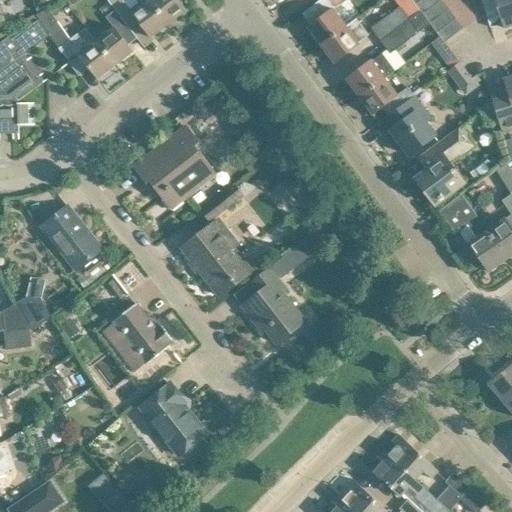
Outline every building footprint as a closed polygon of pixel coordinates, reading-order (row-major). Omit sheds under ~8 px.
[(105,0),(107,1),(108,1),(115,9),(137,38),(146,31),(151,38),(169,24),(150,0),(130,0),(126,4),(123,0),(105,0)] [(178,0),(150,0),(169,24),(186,10),(178,0)] [(311,25),(308,27),(322,46),(358,20),(357,18),(348,25),(336,9),(347,0),(321,0),(303,14),(311,25)] [(412,0),(413,0),(403,7),(374,29),(383,41),(422,13),(422,12),(416,4),(413,0),(412,0)] [(441,0),(421,0),(416,4),(422,12),(423,14),(441,0)] [(442,0),(441,0),(423,14),(430,23),(449,9),(442,0)] [(511,0),(495,0),(505,28),(511,26),(511,0)] [(48,8),(35,15),(38,19),(48,32),(59,24),(48,8)] [(128,45),(137,38),(115,9),(105,17),(114,28),(97,41),(116,65),(133,52),(128,45)] [(456,19),(449,9),(430,23),(430,24),(432,27),(437,33),(456,19)] [(422,13),(383,41),(389,49),(391,53),(396,49),(420,31),(430,24),(423,14),(422,13)] [(13,140),(19,140),(19,126),(34,125),(34,103),(18,103),(19,101),(44,82),(43,81),(45,80),(41,75),(44,74),(31,57),(27,60),(27,59),(28,58),(25,54),(50,35),(48,32),(38,19),(12,39),(9,36),(0,42),(0,134),(13,134),(13,140)] [(456,19),(437,33),(440,36),(444,43),(464,28),(456,19)] [(322,46),(335,63),(361,43),(361,42),(370,35),(358,20),(322,46)] [(70,62),(69,63),(79,76),(89,68),(98,79),(116,65),(97,41),(86,26),(69,40),(61,31),(52,38),(59,47),(58,48),(70,62)] [(440,36),(430,43),(437,52),(446,45),(444,43),(440,36)] [(385,78),(396,70),(383,54),(373,61),(372,60),(347,79),(360,97),(385,78)] [(472,78),(470,76),(469,74),(461,64),(460,63),(448,72),(466,95),(478,86),(476,84),(481,80),(477,75),(472,78)] [(492,97),(499,121),(503,133),(511,129),(511,76),(504,79),(508,92),(492,97)] [(382,108),(388,116),(415,96),(408,86),(398,94),(385,78),(360,97),(373,115),(382,108)] [(415,96),(388,116),(379,123),(388,134),(392,132),(409,155),(435,136),(427,124),(433,120),(415,96)] [(188,110),(182,114),(186,119),(192,115),(188,110)] [(134,167),(146,183),(150,180),(172,208),(216,174),(201,155),(199,157),(192,147),(198,142),(186,126),(134,167)] [(420,158),(429,169),(416,179),(435,205),(464,183),(448,162),(474,143),(462,127),(420,158)] [(511,195),(511,172),(506,164),(496,170),(511,193),(510,193),(511,195)] [(202,210),(211,222),(243,197),(233,185),(202,210)] [(492,215),(482,222),(507,259),(511,255),(511,195),(510,193),(501,200),(502,202),(503,201),(511,214),(498,224),(492,215)] [(489,272),(507,259),(482,222),(462,194),(439,211),(455,232),(467,223),(477,238),(469,244),(489,272)] [(76,270),(103,250),(68,206),(42,227),(76,270)] [(219,220),(183,249),(220,296),(251,271),(233,248),(238,244),(219,220)] [(295,250),(272,268),(281,280),(304,262),(295,250)] [(258,295),(243,306),(256,323),(259,321),(277,343),(305,321),(275,283),(279,280),(270,269),(250,285),(258,295)] [(30,329),(31,329),(35,328),(52,317),(42,298),(27,296),(16,302),(17,303),(16,304),(30,329)] [(30,329),(16,304),(3,312),(3,316),(0,316),(0,331),(6,331),(6,332),(30,329)] [(112,323),(112,324),(103,331),(135,372),(144,365),(145,366),(170,346),(168,343),(172,339),(162,326),(157,330),(137,304),(112,323)] [(31,329),(30,329),(6,332),(4,332),(6,350),(32,347),(30,329),(31,329)] [(511,365),(489,385),(504,402),(511,394),(511,365)] [(171,383),(141,407),(180,456),(205,436),(181,405),(186,402),(171,383)] [(5,397),(0,397),(0,418),(8,417),(6,397),(5,397)] [(397,446),(389,455),(416,481),(424,472),(432,478),(438,471),(399,435),(393,442),(397,446)] [(5,446),(3,447),(0,447),(0,494),(4,497),(18,475),(13,472),(5,446)] [(373,472),(401,496),(409,487),(417,495),(423,488),(416,481),(389,455),(385,451),(378,458),(382,462),(373,472)] [(462,497),(463,497),(471,488),(454,472),(446,481),(450,485),(437,499),(438,500),(437,501),(448,510),(449,509),(450,510),(462,497)] [(103,474),(87,488),(109,511),(135,511),(137,511),(103,474)] [(351,491),(343,500),(356,511),(388,511),(354,480),(347,487),(351,491)] [(50,483),(11,510),(12,511),(46,511),(62,502),(50,483)] [(471,488),(463,497),(460,500),(472,511),(478,511),(487,503),(471,488)] [(356,511),(343,500),(339,496),(332,503),(336,507),(331,511),(356,511)] [(421,511),(409,501),(401,510),(402,511),(421,511)]
